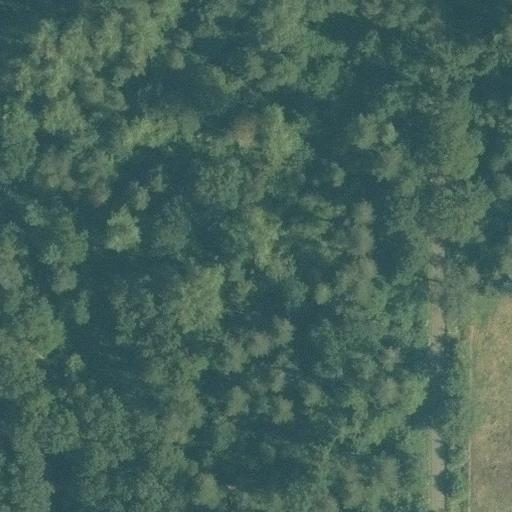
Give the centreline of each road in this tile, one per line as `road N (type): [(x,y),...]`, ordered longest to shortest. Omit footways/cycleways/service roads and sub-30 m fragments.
road 1 (unclassified): [(435,511),(435,0)]
road 2 (track): [(180,511),(178,486),(32,350),(0,278)]
